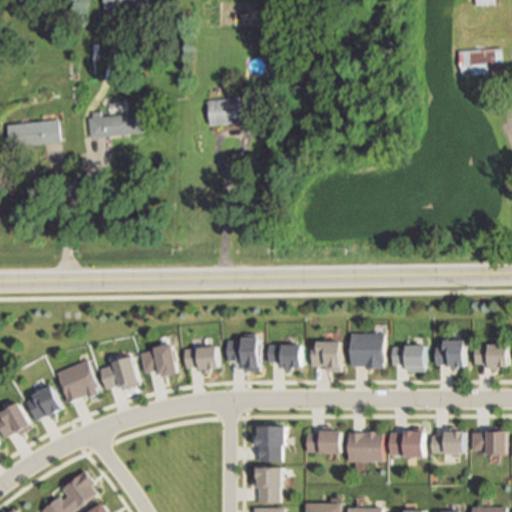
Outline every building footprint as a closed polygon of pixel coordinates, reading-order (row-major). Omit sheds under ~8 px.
[(23,0),(28,0),(31,1),(27,10),(20,7),(23,0)] [(103,0),(146,0),(147,5),(104,9),(103,0)] [(501,47),(503,71),(461,75),(459,51),(501,47)] [(89,66),(97,68),(95,76),(87,74),(89,66)] [(465,121),(452,124),(444,83),(458,80),(465,121)] [(277,82),(276,101),(264,101),(265,81),(277,82)] [(208,98),(252,93),(255,118),(210,123),(208,98)] [(92,136),(89,115),(144,108),(146,130),(92,136)] [(64,138),(10,146),(7,123),(49,117),(49,111),(57,110),(58,117),(61,117),(64,138)] [(342,339),(341,343),(341,363),(341,367),(327,367),(327,363),(313,363),(313,342),(319,342),(319,339),(342,339)] [(334,424),(334,428),(343,428),(343,431),(343,450),(323,450),(323,449),(309,450),(309,431),(322,431),(322,428),(324,428),(324,424),(334,424)] [(508,426),(509,452),(490,453),(489,449),(474,449),(473,434),(490,434),(490,426),(508,426)] [(385,431),(385,459),(351,458),(351,431),(368,432),(369,429),(378,429),(378,431),(385,431)]
